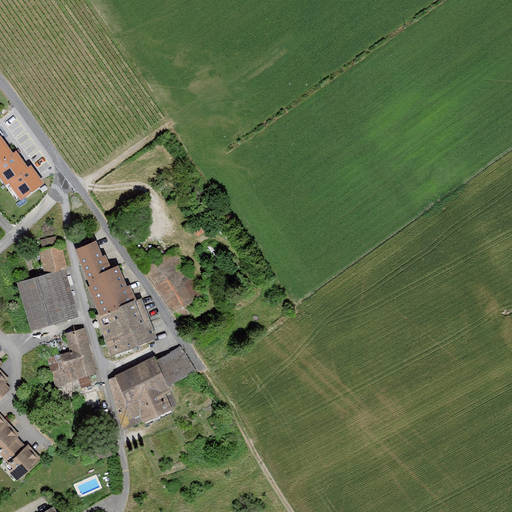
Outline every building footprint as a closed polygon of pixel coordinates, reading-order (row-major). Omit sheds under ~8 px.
[(24,199),(45,184),(7,131),(0,135),(0,176),(5,184),(11,181),(24,199)] [(98,234),(76,242),(112,347),(158,332),(144,291),(131,295),(119,259),(108,263),(98,234)] [(40,250),(52,247),(50,239),(38,242),(40,250)] [(42,277),(65,271),(58,245),(52,247),(40,250),(35,251),(42,277)] [(171,251),(145,269),(174,312),(200,294),(171,251)] [(42,277),(14,284),(27,331),(77,317),(65,271),(42,277)] [(63,333),(68,353),(57,356),(59,364),(48,367),(53,387),(71,383),(72,367),(77,386),(88,383),(86,375),(93,373),(81,328),(63,333)] [(180,346),(109,379),(121,421),(140,415),(146,425),(174,411),(164,389),(197,371),(180,346)] [(22,448),(19,452),(9,442),(14,437),(0,423),(0,459),(5,465),(1,469),(13,482),(35,460),(22,448)]
